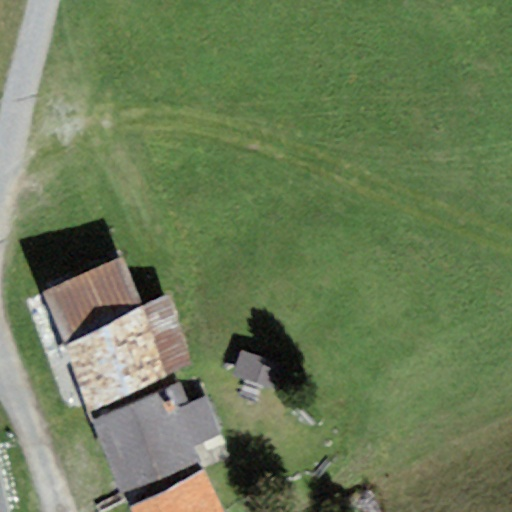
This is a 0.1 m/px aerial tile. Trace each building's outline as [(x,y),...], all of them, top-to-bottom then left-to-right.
[(131,274),(49,302),(88,415),(192,380),(168,311),(146,318),(131,274)] [(305,378),(257,361),(247,387),(295,404),(305,378)] [(168,398),(95,425),(122,499),(194,472),(187,454),(208,446),(194,409),(175,416),(168,398)] [(23,511),(9,443),(0,445),(0,511),(23,511)] [(221,511),(208,480),(137,510),(137,511),(221,511)]
